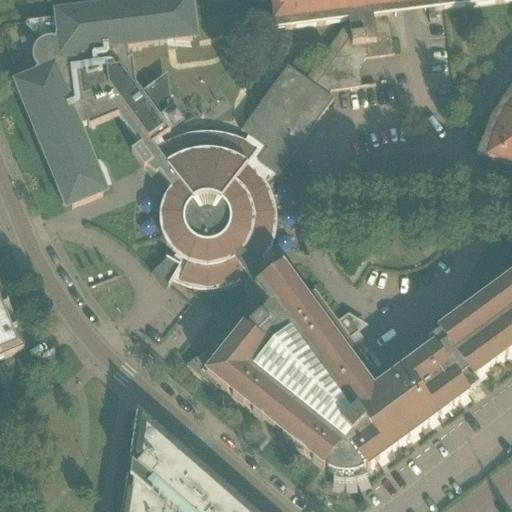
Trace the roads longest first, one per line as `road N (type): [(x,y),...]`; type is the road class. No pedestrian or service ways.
road 1 (unclassified): [(426,114),(469,174),(475,242),(452,286),(415,307),(352,300),(322,266),(314,242),(310,220),(321,172),(352,128),(371,120)]
road 2 (residential): [(102,355),(49,285),(0,170)]
road 3 (residential): [(280,511),(128,379)]
road 4 (residential): [(106,511),(128,379)]
road 5 (residential): [(0,426),(62,393),(102,355)]
